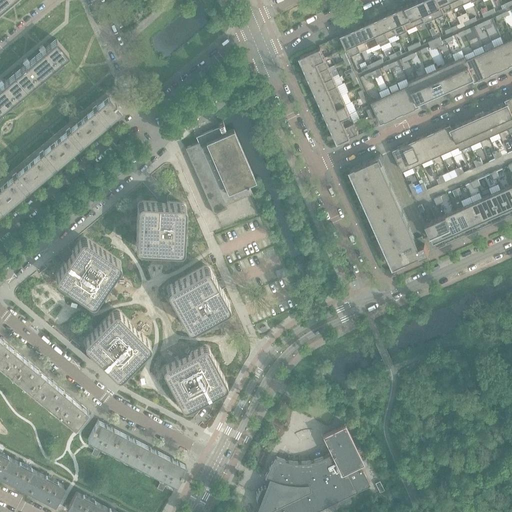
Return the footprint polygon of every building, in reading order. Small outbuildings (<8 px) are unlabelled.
[(434,17),(426,0),(416,0),(416,1),(425,21),(434,17)] [(444,13),(438,0),(426,0),(434,17),(444,13)] [(454,8),(449,0),(438,0),(444,13),(454,8)] [(463,4),(461,0),(449,0),(454,8),(463,4)] [(425,21),(416,1),(415,1),(416,1),(412,3),(412,2),(406,5),(416,25),(425,21)] [(416,25),(406,5),(403,7),(403,6),(397,9),(406,30),(416,25)] [(406,30),(397,9),(397,10),(394,11),(394,10),(388,13),(397,34),(406,30)] [(397,34),(388,13),(387,13),(388,14),(385,15),(384,15),(379,17),(388,38),(397,34)] [(388,38),(379,17),(378,17),(378,18),(375,19),(369,21),(378,42),(388,38)] [(378,42),(369,21),(364,24),(361,26),(361,25),(360,26),(369,46),(378,42)] [(369,46),(360,26),(355,28),(355,29),(352,30),(352,29),(351,30),(360,50),(369,46)] [(360,50),(351,30),(345,32),(346,33),(341,35),(341,36),(342,35),(350,55),(360,50)] [(69,54),(56,39),(45,48),(44,47),(40,50),(41,51),(35,56),(48,71),(69,54)] [(511,63),(511,61),(504,42),(494,47),(504,68),(509,65),(511,63)] [(325,58),(320,47),(306,54),(306,53),(300,56),(302,61),(304,67),(325,58)] [(504,68),(494,47),(485,51),(494,71),(498,70),(504,68)] [(494,71),(485,51),(475,55),(485,76),(491,74),(490,73),(494,71)] [(485,76),(475,55),(466,59),(465,56),(475,80),(479,78),(479,79),(485,76)] [(48,71),(35,56),(29,62),(28,61),(26,62),(24,64),(25,64),(14,74),(27,89),(48,71)] [(475,80),(465,56),(455,60),(464,81),(473,77),(475,80)] [(329,67),(325,58),(304,67),(305,67),(306,70),(308,76),(329,67)] [(464,81),(455,60),(446,64),(455,85),(464,81)] [(455,85),(446,64),(436,69),(445,89),(455,85)] [(333,76),(329,67),(308,76),(309,76),(310,79),(310,80),(313,86),(333,76)] [(445,89),(436,69),(427,73),(436,93),(445,89)] [(436,93),(427,73),(417,77),(427,98),(436,93)] [(27,89),(14,74),(3,83),(2,82),(0,84),(0,99),(6,106),(27,89)] [(337,86),(333,76),(313,86),(315,91),(315,90),(317,93),(316,94),(317,95),(337,86)] [(427,98),(417,77),(408,81),(419,105),(418,102),(427,98)] [(419,105),(408,81),(408,82),(409,85),(400,89),(409,110),(415,107),(419,105)] [(342,95),(337,86),(317,95),(319,100),(320,100),(321,103),(320,103),(321,104),(342,95)] [(409,110),(400,89),(391,93),(400,114),(403,112),(404,112),(409,110)] [(121,110),(108,95),(106,91),(79,114),(94,133),(121,110)] [(400,114),(391,93),(381,97),(391,118),(396,116),(396,115),(400,114)] [(346,104),(342,95),(321,104),(323,109),(324,109),(325,112),(325,114),(346,104)] [(391,118),(381,97),(372,102),(381,122),(385,120),(385,121),(391,118)] [(511,124),(511,112),(506,99),(507,102),(498,106),(507,127),(511,124)] [(350,114),(346,104),(325,114),(327,119),(328,118),(329,121),(329,122),(329,123),(350,114)] [(507,127),(498,106),(489,111),(498,131),(507,127)] [(498,131),(489,111),(479,115),(488,135),(498,131)] [(94,133),(79,114),(52,137),(67,155),(94,133)] [(354,123),(350,114),(329,123),(331,128),(332,128),(333,131),(333,132),(354,123)] [(488,135),(479,115),(470,119),(479,139),(488,135)] [(479,139),(470,119),(461,123),(470,144),(479,139)] [(255,179),(233,130),(226,132),(224,127),(225,126),(223,121),(218,123),(219,126),(196,136),(198,142),(185,148),(213,213),(227,207),(226,204),(252,193),(248,184),(255,180),(255,179)] [(358,132),(354,123),(333,132),(336,137),(338,142),(345,139),(344,139),(358,132)] [(470,144),(461,123),(452,127),(450,124),(460,148),(470,144)] [(460,148),(450,124),(446,126),(446,125),(440,128),(449,149),(459,145),(460,148)] [(449,149),(440,128),(434,130),(435,131),(431,133),(440,153),(449,149)] [(440,153),(431,133),(427,134),(421,136),(431,157),(440,153)] [(431,157),(421,136),(415,139),(416,139),(412,141),(421,161),(431,157)] [(67,155),(52,137),(25,159),(40,178),(67,155)] [(421,161),(412,141),(409,143),(408,142),(403,145),(412,166),(421,161)] [(412,166),(403,145),(397,147),(397,148),(393,149),(402,170),(412,166)] [(415,238),(384,168),(382,162),(384,161),(381,155),(380,153),(375,155),(376,157),(350,169),(355,179),(356,183),(357,183),(361,192),(363,196),(363,197),(367,206),(369,210),(372,217),(373,220),(375,224),(379,233),(381,238),(385,247),(387,251),(392,261),(391,261),(394,266),(396,265),(419,254),(420,256),(429,252),(423,239),(422,236),(415,238)] [(40,178),(25,159),(0,180),(0,183),(14,200),(40,178)] [(0,211),(14,200),(0,183),(0,211)] [(511,212),(511,189),(510,185),(501,189),(511,213),(511,212)] [(511,213),(501,189),(491,193),(502,217),(511,213)] [(502,217),(491,193),(482,197),(493,221),(502,217)] [(493,221),(482,197),(473,202),(483,225),(493,221)] [(137,205),(136,244),(136,246),(136,247),(137,248),(139,249),(140,249),(179,251),(180,251),(181,250),(183,249),(183,248),(184,246),(185,208),(185,206),(185,205),(184,204),(182,203),(181,203),(142,201),(141,201),(140,202),(138,203),(138,204),(137,205)] [(483,225),(473,202),(463,206),(474,229),(483,225)] [(474,229),(463,206),(454,210),(465,234),(474,229)] [(465,234),(454,210),(445,214),(455,238),(465,234)] [(455,238),(445,214),(435,218),(446,242),(455,238)] [(446,242),(435,218),(425,223),(436,246),(446,242)] [(56,276),(56,277),(56,279),(57,280),(58,281),(90,303),(91,303),(92,304),(94,303),(95,303),(96,301),(107,285),(119,267),(120,266),(120,264),(120,263),(119,261),(118,261),(86,239),(85,238),(84,238),(82,238),(81,239),(80,240),(57,275),(56,276)] [(167,287),(167,289),(167,290),(168,292),(187,325),(188,327),(189,327),(190,328),(192,328),(193,327),(227,308),(228,307),(229,306),(229,305),(229,303),(228,302),(209,268),(209,267),(207,266),(206,266),(205,266),(203,266),(169,285),(168,286),(167,287)] [(85,340),(84,342),(84,343),(85,345),(86,346),(115,375),(116,376),(118,377),(119,377),(121,376),(122,375),(149,348),(150,347),(150,345),(150,344),(150,343),(149,341),(119,312),(118,311),(117,311),(115,311),(114,311),(113,312),(86,339),(85,340)] [(21,355),(0,337),(0,363),(7,369),(12,363),(13,363),(15,361),(16,361),(21,355)] [(163,368),(163,370),(163,371),(163,372),(181,406),(182,408),(183,408),(185,409),(186,409),(187,408),(198,403),(224,389),(226,388),(226,387),(227,386),(227,384),(226,383),(208,349),(208,347),(206,347),(205,346),(204,346),(202,347),(165,366),(164,367),(163,368)] [(46,376),(21,355),(16,361),(15,361),(13,363),(12,363),(7,369),(35,393),(41,386),(40,385),(42,383),(40,383),(46,376)] [(70,396),(46,376),(40,383),(42,383),(40,385),(41,386),(35,393),(59,412),(66,404),(65,403),(70,396)] [(75,426),(87,411),(88,410),(87,409),(87,410),(70,396),(65,403),(66,404),(59,412),(74,425),(74,426),(75,426)] [(110,450),(120,432),(98,420),(98,419),(87,439),(88,439),(89,439),(93,441),(92,443),(96,445),(91,454),(96,456),(101,447),(102,445),(110,450)] [(370,483),(360,464),(363,462),(344,423),(322,434),(322,435),(331,452),(323,456),(320,458),(316,459),(313,460),(309,461),(306,461),(302,462),(299,462),(295,462),(292,461),(288,461),(285,460),(282,459),(278,458),(275,456),(274,456),(264,476),(271,479),(268,486),(266,486),(265,486),(263,486),(262,486),(261,487),(260,488),(259,489),(258,490),(257,491),(256,492),(256,493),(256,495),(256,496),(256,498),(256,499),(257,500),(258,501),(259,502),(260,503),(261,504),(257,511),(311,511),(356,490),(370,483)] [(132,461),(141,443),(120,432),(110,450),(132,461)] [(154,473),(163,454),(141,443),(132,461),(154,473)] [(63,485),(32,469),(28,467),(0,452),(0,474),(13,481),(45,498),(54,503),(60,491),(63,485)] [(176,485),(185,468),(186,465),(185,465),(182,464),(163,454),(154,473),(162,477),(157,487),(162,490),(167,479),(175,484),(176,485)] [(384,490),(379,481),(375,483),(379,492),(384,490)] [(97,511),(101,505),(76,492),(73,498),(67,509),(72,511),(97,511)]
